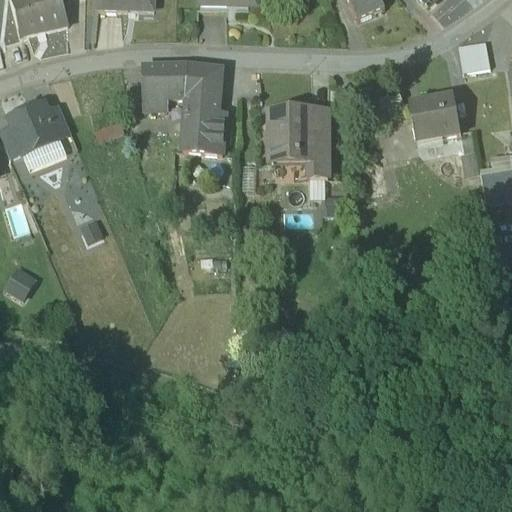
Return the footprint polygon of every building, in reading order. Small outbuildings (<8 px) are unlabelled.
[(88,0),(57,0),(64,23),(88,17),(88,0)] [(99,0),(99,29),(130,30),(130,23),(155,23),(155,0),(99,0)] [(202,0),(203,22),(228,23),(229,23),(229,18),(259,19),(259,0),(202,0)] [(386,27),(373,0),(365,0),(359,3),(345,9),(359,39),(386,27)] [(450,4),(446,0),(406,0),(427,23),(450,4)] [(58,2),(4,15),(16,57),(69,44),(58,2)] [(464,91),(493,86),(489,60),(459,66),(464,91)] [(187,117),(189,84),(146,85),(146,129),(149,129),(148,125),(161,125),(161,129),(168,128),(167,118),(187,117)] [(189,84),(187,117),(187,130),(219,132),(223,87),(189,84)] [(457,114),(412,124),(418,161),(463,151),(457,114)] [(49,129),(46,121),(10,137),(13,145),(24,171),(26,173),(62,158),(61,155),(49,129)] [(72,150),(61,124),(49,129),(61,155),(72,150)] [(317,128),(275,128),(275,174),(310,174),(310,195),(329,195),(330,161),(313,161),(313,143),(317,143),(317,128)] [(330,128),(317,128),(317,143),(313,143),(313,161),(330,161),(330,128)] [(219,132),(187,130),(184,169),(224,172),(227,133),(219,132)] [(126,152),(122,140),(96,149),(100,160),(126,152)] [(13,145),(1,150),(12,176),(24,171),(13,145)] [(62,158),(26,173),(31,187),(68,171),(62,158)] [(478,170),(462,172),(466,194),(481,192),(478,170)] [(511,195),(511,189),(483,194),(488,224),(511,219),(511,195)] [(34,292),(20,283),(9,299),(24,309),(34,292)]
